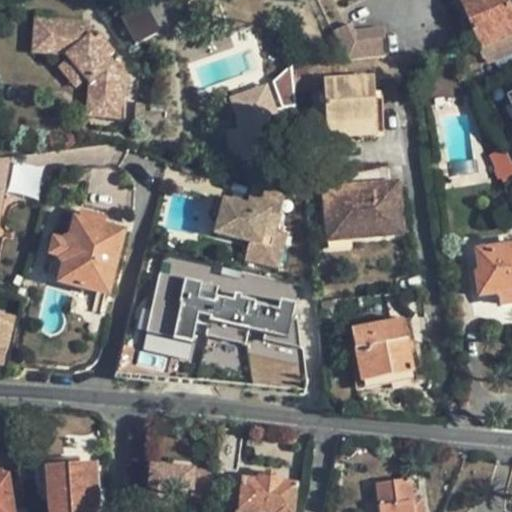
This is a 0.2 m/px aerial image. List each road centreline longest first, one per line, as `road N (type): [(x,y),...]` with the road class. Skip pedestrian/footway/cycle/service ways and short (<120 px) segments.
road 1 (residential): [(328,421),(0,388)]
road 2 (residential): [(511,438),(328,421)]
